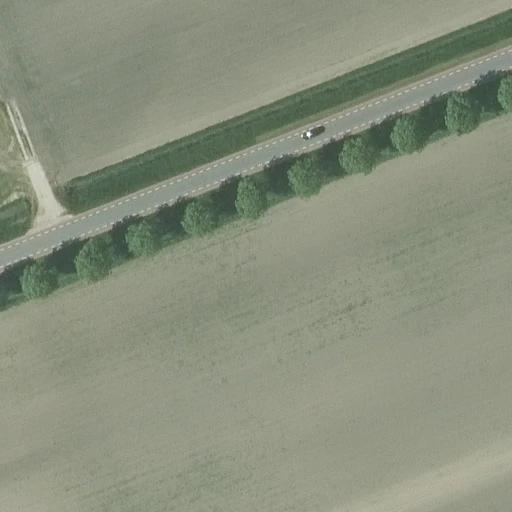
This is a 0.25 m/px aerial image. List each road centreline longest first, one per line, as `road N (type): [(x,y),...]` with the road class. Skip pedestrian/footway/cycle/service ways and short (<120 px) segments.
road 1 (tertiary): [(0,259),(511,58)]
road 2 (track): [(61,235),(9,104)]
